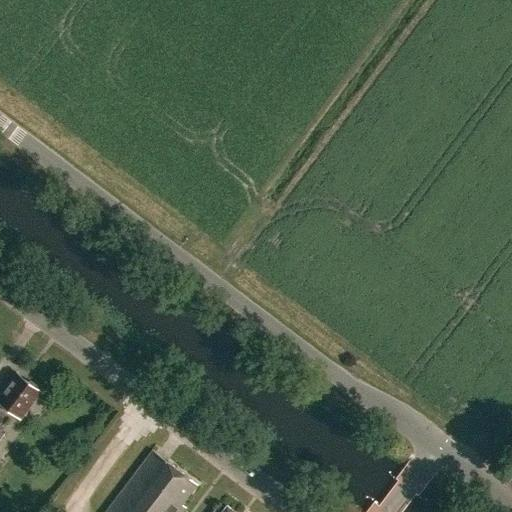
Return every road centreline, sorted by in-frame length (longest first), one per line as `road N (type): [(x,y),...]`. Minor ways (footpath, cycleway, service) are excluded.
road 1 (unclassified): [(434,447),(0,121)]
road 2 (tertiary): [(296,511),(0,287)]
road 3 (track): [(149,401),(66,511)]
